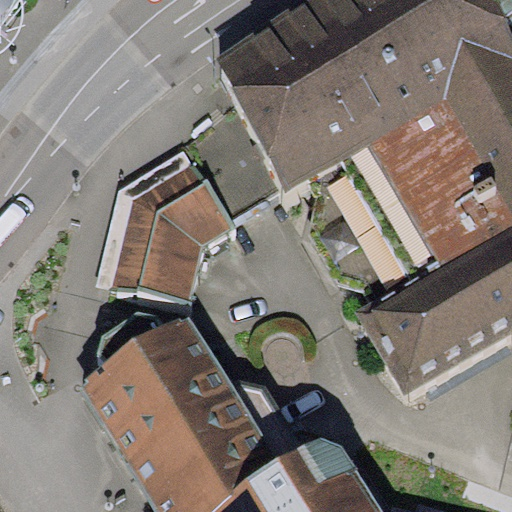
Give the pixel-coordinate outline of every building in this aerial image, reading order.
[(23,0),(0,0),(0,28),(21,2),(23,0)] [(408,403),(511,341),(511,0),(337,0),(263,50),(222,77),(248,135),(283,210),(313,192),(322,209),(313,242),(340,293),(364,298),(380,321),(364,332),(408,403)] [(194,169),(236,236),(283,210),(248,135),(232,146),(223,129),(200,147),(208,160),(194,169)] [(110,300),(193,317),(204,259),(238,240),(236,236),(194,169),(133,208),(110,300)] [(86,397),(134,476),(230,418),(181,338),(165,348),(157,335),(139,330),(116,346),(110,343),(100,350),(95,372),(104,386),(86,397)] [(134,476),(156,511),(249,511),(280,493),(230,418),(134,476)] [(249,511),(349,511),(343,501),(356,493),(342,471),(321,465),(280,493),(249,511)]
